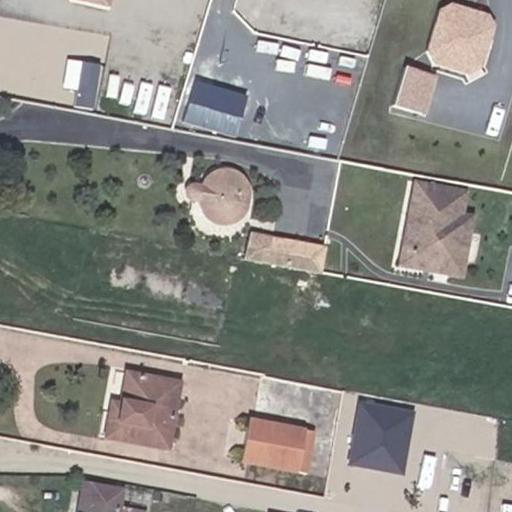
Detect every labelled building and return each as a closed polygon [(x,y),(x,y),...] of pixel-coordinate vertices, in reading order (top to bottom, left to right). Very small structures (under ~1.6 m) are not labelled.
[(430,10),(426,21),(439,13),(449,17),(449,22),(458,26),(465,23),(474,26),(477,40),(482,28),(479,14),(443,2),(430,10)] [(439,13),(426,21),(416,49),(422,60),(458,73),(468,67),(477,40),(474,26),(465,23),(458,26),(449,22),(449,17),(439,13)] [(431,115),(444,75),(404,63),(392,103),(431,115)] [(230,175),(225,175),(222,175),(219,174),(212,176),(208,179),(203,184),(201,188),(200,191),(199,198),(200,206),(201,209),(206,216),(211,220),(220,222),(229,221),(235,218),(239,215),(244,208),(246,202),(246,197),(245,190),(241,183),(236,179),(230,175)] [(408,256),(423,186),(415,184),(398,269),(432,276),(435,261),(408,256)] [(463,194),(423,186),(408,256),(435,261),(432,276),(461,281),(473,220),(459,217),(463,194)] [(300,271),(305,245),(257,236),(252,262),(300,271)] [(155,389),(156,381),(128,376),(122,413),(112,412),(109,435),(166,444),(173,392),(155,389)] [(353,467),(412,472),(418,407),(360,402),(353,467)] [(241,460),(289,469),(295,434),(311,436),(312,428),(248,418),(241,460)] [(81,485),(75,511),(82,511),(87,485),(81,485)] [(132,511),(121,510),(124,492),(87,485),(82,511),(132,511)]
